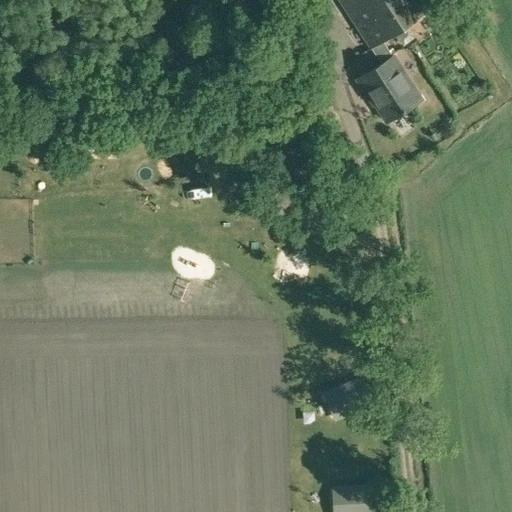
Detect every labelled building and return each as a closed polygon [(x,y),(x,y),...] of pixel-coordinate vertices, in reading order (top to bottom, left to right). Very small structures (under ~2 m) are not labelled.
[(381,63),(393,56),(382,39),(438,4),(435,0),(341,0),(371,47),(371,46),(381,63)] [(464,98),(480,90),(459,53),(444,62),(464,98)] [(393,56),(381,63),(357,78),(373,104),(375,103),(386,121),(420,100),(393,56)] [(322,73),(272,94),(289,134),(335,114),(322,73)] [(211,104),(168,103),(167,133),(211,134),(211,104)]
